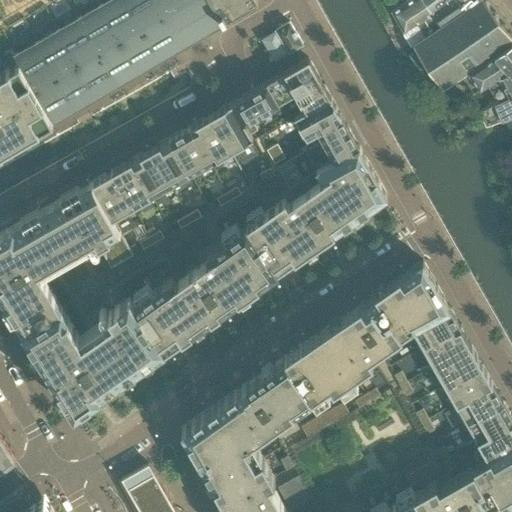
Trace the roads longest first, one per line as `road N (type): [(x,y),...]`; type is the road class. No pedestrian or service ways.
road 1 (residential): [(65,480),(425,234)]
road 2 (residential): [(294,0),(231,38),(242,76),(230,86),(0,217)]
road 3 (residential): [(425,234),(297,0)]
road 4 (residential): [(425,234),(511,385)]
